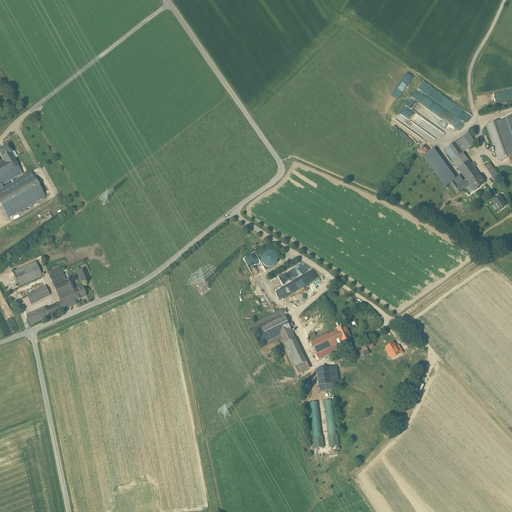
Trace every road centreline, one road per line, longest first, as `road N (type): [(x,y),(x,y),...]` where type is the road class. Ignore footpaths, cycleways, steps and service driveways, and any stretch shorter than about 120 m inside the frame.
road 1 (unclassified): [(167,0),(280,174),(139,283),(31,331)]
road 2 (unclassified): [(68,511),(31,331)]
road 3 (track): [(14,124),(54,193),(0,226)]
road 4 (track): [(511,282),(477,261),(395,321)]
